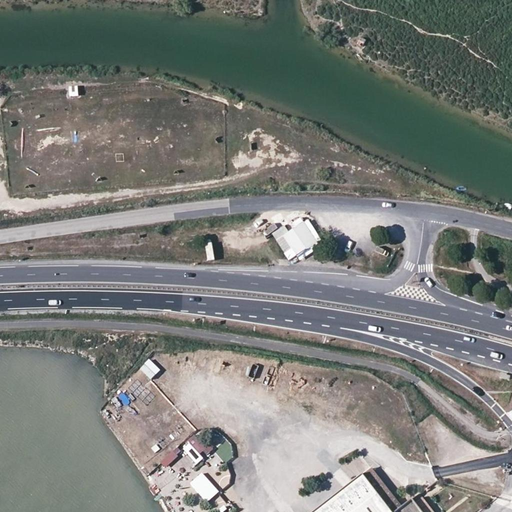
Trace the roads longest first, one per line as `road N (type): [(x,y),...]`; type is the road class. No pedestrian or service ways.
road 1 (unclassified): [(423,211),(258,203),(0,236)]
road 2 (primary): [(361,298),(203,278),(0,276)]
road 3 (primary): [(0,301),(170,299),(329,315)]
road 4 (unclassified): [(329,315),(444,366),(511,424)]
road 5 (unknown): [(146,402),(166,386),(199,383),(335,455)]
road 6 (primary): [(329,315),(511,353)]
